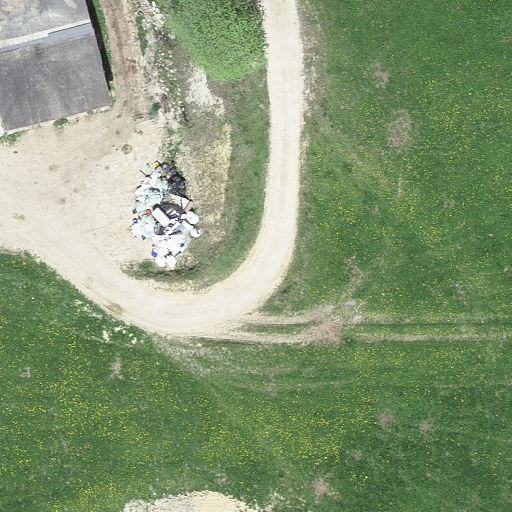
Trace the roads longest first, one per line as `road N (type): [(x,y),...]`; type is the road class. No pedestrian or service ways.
road 1 (track): [(280,0),(309,67),(284,255),(233,320),(138,320),(58,212),(0,192)]
road 2 (track): [(233,320),(488,338),(511,389)]
